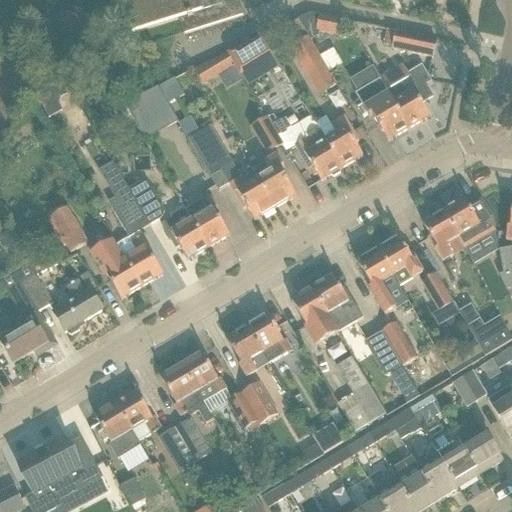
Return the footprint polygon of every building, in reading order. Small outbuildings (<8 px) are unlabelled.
[(230,0),(107,0),(120,39),(179,21),(183,36),(244,17),(238,0),(232,2),(230,0)] [(307,16),(297,21),(307,38),(310,42),(318,37),(319,33),(339,38),(343,21),(310,15),(307,16)] [(397,33),(386,31),(383,46),(394,48),(393,50),(432,59),(436,41),(397,33)] [(262,38),(228,55),(241,77),(264,64),(269,72),(280,66),(273,55),(262,38)] [(318,97),(336,87),(307,38),(290,49),(318,97)] [(228,55),(227,55),(226,53),(192,73),(201,88),(234,68),(240,78),(241,77),(228,55)] [(411,80),(387,94),(409,130),(429,118),(421,105),(433,98),(426,87),(432,83),(422,66),(408,74),(411,80)] [(387,143),(409,130),(387,94),(372,68),(350,81),(357,94),(355,96),(368,118),(372,116),(387,143)] [(169,106),(184,97),(174,80),(158,88),(169,106)] [(178,122),(169,106),(158,88),(127,107),(140,130),(161,117),(167,128),(178,122)] [(211,129),(200,135),(191,118),(179,125),(189,141),(219,192),(229,187),(243,210),(246,208),(254,222),(275,209),(259,182),(258,182),(246,189),(211,129)] [(358,142),(343,118),(331,125),(336,135),(325,141),(342,170),(362,158),(355,144),(358,142)] [(268,156),(283,146),(267,119),(251,128),(268,156)] [(309,139),(295,147),(309,171),(313,169),(321,183),(330,177),(333,179),(340,175),(340,171),(342,170),(325,141),(314,148),(309,139)] [(280,171),(284,169),(277,157),(252,172),(258,182),(259,182),(275,209),(296,197),(280,171)] [(165,212),(148,184),(139,184),(128,191),(150,227),(161,221),(165,212)] [(141,232),(150,227),(128,191),(117,198),(124,209),(113,215),(128,239),(116,246),(125,261),(142,289),(162,276),(147,250),(150,248),(141,232)] [(213,210),(217,208),(210,197),(186,211),(208,249),(229,237),(213,210)] [(495,233),(493,218),(481,199),(468,207),(464,200),(443,213),(464,249),(495,233)] [(70,255),(88,245),(66,209),(49,220),(70,255)] [(186,211),(185,212),(183,209),(170,216),(173,219),(161,226),(176,250),(179,248),(187,261),(208,249),(186,211)] [(451,256),(464,249),(443,213),(423,225),(430,238),(428,239),(443,264),(453,259),(451,256)] [(416,264),(414,265),(398,239),(377,252),(399,289),(399,290),(411,283),(423,276),(416,264)] [(125,261),(116,246),(115,247),(125,263),(123,264),(111,243),(91,254),(104,276),(105,275),(121,301),(142,289),(125,261)] [(511,249),(499,251),(503,275),(499,276),(505,292),(511,290),(511,249)] [(377,252),(357,264),(372,289),(369,290),(385,317),(396,311),(387,296),(399,289),(377,252)] [(22,284),(36,277),(30,266),(0,282),(0,289),(3,295),(6,294),(22,285),(22,284)] [(86,291),(93,287),(87,276),(80,280),(86,291)] [(439,314),(452,305),(435,276),(421,285),(439,314)] [(36,277),(22,284),(22,285),(37,311),(38,313),(52,305),(36,277)] [(363,320),(344,289),(341,291),(334,279),(333,278),(312,290),(338,334),(363,320)] [(90,292),(86,294),(79,283),(65,291),(74,305),(70,307),(68,305),(53,314),(65,334),(67,333),(68,336),(71,336),(78,332),(79,329),(78,326),(102,312),(90,292)] [(14,323),(37,311),(22,285),(6,294),(21,318),(13,322),(14,323)] [(338,334),(312,290),(311,291),(308,289),(301,293),(301,297),(291,302),(306,328),(304,329),(316,347),(338,334)] [(466,306),(457,311),(464,323),(485,357),(511,341),(503,326),(499,317),(484,326),(470,304),(466,306)] [(39,334),(48,329),(38,313),(37,311),(14,323),(18,329),(0,339),(0,342),(13,365),(46,346),(39,334)] [(285,341),(283,342),(267,316),(247,329),(269,365),(291,352),(285,341)] [(403,368),(416,360),(396,325),(382,333),(403,368)] [(246,379),(269,365),(247,329),(226,341),(241,367),(239,368),(246,379)] [(382,333),(365,343),(385,378),(403,368),(382,333)] [(499,371),(511,362),(511,348),(493,360),(499,371)] [(219,380),(217,381),(202,355),(182,367),(203,404),(226,391),(219,380)] [(351,359),(337,368),(353,397),(337,407),(354,435),(384,416),(351,359)] [(182,367),(161,380),(176,406),(174,407),(180,418),(190,412),(192,416),(198,412),(206,425),(213,421),(203,404),(182,367)] [(476,403),(486,397),(472,374),(462,380),(476,403)] [(466,409),(476,403),(462,380),(452,386),(466,409)] [(261,427),(278,417),(260,386),(242,396),(261,427)] [(511,393),(509,388),(487,401),(510,439),(511,438),(511,393)] [(154,419),(152,420),(137,394),(117,406),(138,443),(161,430),(154,419)] [(260,428),(261,427),(242,396),(227,405),(243,433),(257,424),(260,428)] [(431,397),(410,410),(420,426),(441,413),(437,407),(431,397)] [(137,444),(138,443),(117,406),(95,419),(111,444),(108,446),(118,461),(140,448),(137,444)] [(410,410),(389,423),(397,436),(400,441),(413,433),(413,434),(422,429),(420,426),(410,410)] [(187,423),(174,430),(188,453),(195,464),(198,462),(207,457),(187,423)] [(388,441),(397,436),(389,423),(368,436),(374,445),(386,438),(388,441)] [(334,425),(312,437),(323,456),(345,443),(334,425)] [(486,438),(485,438),(477,426),(456,439),(479,477),(501,463),(486,438)] [(174,430),(162,437),(182,472),(195,464),(188,453),(174,430)] [(456,439),(452,432),(431,444),(458,490),(479,477),(456,439)] [(353,458),(374,445),(368,436),(347,449),(353,458)] [(64,440),(18,465),(26,480),(27,479),(34,493),(24,499),(30,511),(62,511),(58,504),(103,480),(81,438),(67,446),(64,440)] [(437,503),(458,490),(431,444),(430,445),(437,455),(416,467),(411,459),(437,503)] [(332,471),(353,458),(347,449),(326,462),(332,471)] [(413,511),(421,511),(437,503),(411,459),(404,463),(409,471),(395,480),(413,511)] [(311,484),(332,471),(326,462),(305,475),(311,484)] [(413,511),(395,480),(390,472),(381,478),(378,474),(366,481),(374,494),(385,511),(413,511)] [(305,475),(284,487),(289,496),(297,508),(301,505),(303,499),(298,492),(302,490),(311,484),(305,475)] [(134,479),(120,486),(131,507),(145,500),(134,479)] [(268,509),(289,496),(284,487),(262,501),(268,509)] [(18,511),(23,510),(13,490),(0,496),(0,511),(18,511)] [(356,511),(385,511),(374,494),(365,499),(370,506),(360,511),(356,511),(351,504),(356,511)] [(263,511),(255,497),(244,504),(248,511),(263,511)]
